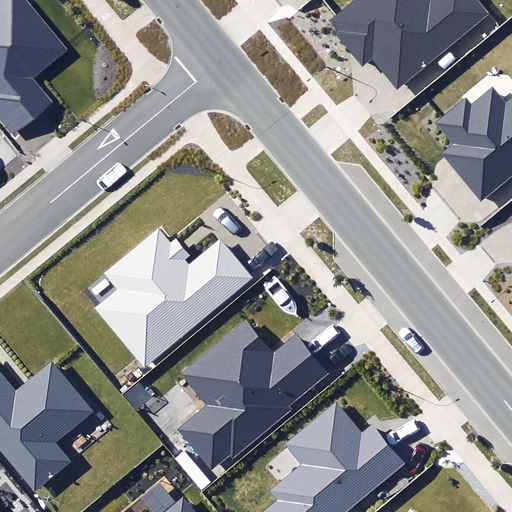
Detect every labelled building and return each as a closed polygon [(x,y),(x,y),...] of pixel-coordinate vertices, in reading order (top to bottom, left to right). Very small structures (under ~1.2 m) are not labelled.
[(0,0),(0,120),(13,136),(54,102),(35,79),(69,51),(26,0),(0,0)] [(154,0),(109,0),(108,2),(127,24),(154,0)] [(356,0),(331,21),(340,31),(336,35),(362,66),(372,58),(397,89),(488,14),(476,0),(356,0)] [(123,28),(104,7),(73,35),(93,56),(123,28)] [(455,145),(446,153),(482,198),(511,173),(511,97),(505,103),(492,87),(471,105),(466,99),(437,123),(455,145)] [(0,217),(99,126),(73,97),(0,163),(0,217)] [(249,278),(220,243),(191,267),(186,261),(191,256),(176,238),(171,242),(159,227),(103,273),(119,292),(99,309),(144,364),(249,278)] [(273,355),(244,319),(178,373),(204,405),(176,429),(211,471),(229,457),(233,462),(293,413),(286,405),(327,372),(297,335),(273,355)] [(16,392),(0,372),(0,453),(34,494),(72,463),(55,443),(91,413),(50,363),(16,392)] [(361,433),(336,402),(284,445),(301,466),(270,492),(279,503),(267,511),(342,511),(402,463),(370,425),(361,433)] [(164,511),(197,511),(184,496),(164,511)]
